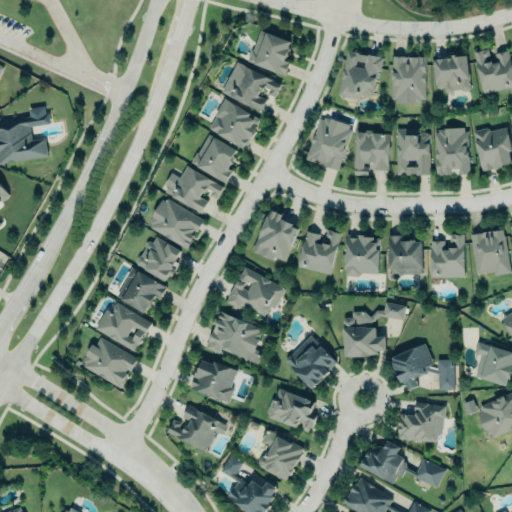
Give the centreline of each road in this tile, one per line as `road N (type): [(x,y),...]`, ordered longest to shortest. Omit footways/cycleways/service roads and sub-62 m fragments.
road 1 (residential): [(340,0),(310,94),(203,276),(124,453)]
road 2 (secondary): [(0,381),(78,258),(172,55)]
road 3 (secondary): [(155,0),(97,151),(0,320)]
road 4 (tertiary): [(265,0),(379,28),(437,29),(511,13)]
road 5 (residential): [(267,172),(355,205),(511,196)]
road 6 (residential): [(124,453),(106,428),(0,365)]
road 7 (residential): [(0,391),(96,446),(124,453)]
road 8 (residential): [(358,400),(300,511)]
